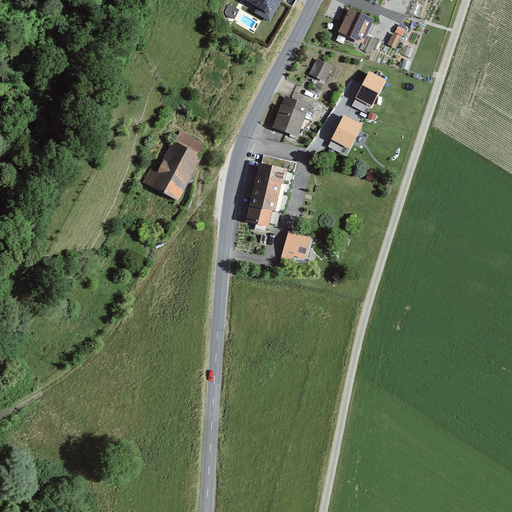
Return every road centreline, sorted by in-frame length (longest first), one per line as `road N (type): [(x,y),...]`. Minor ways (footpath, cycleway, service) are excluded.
road 1 (unclassified): [(323,511),(362,320),(465,0)]
road 2 (tertiary): [(312,0),(232,175),(203,511)]
